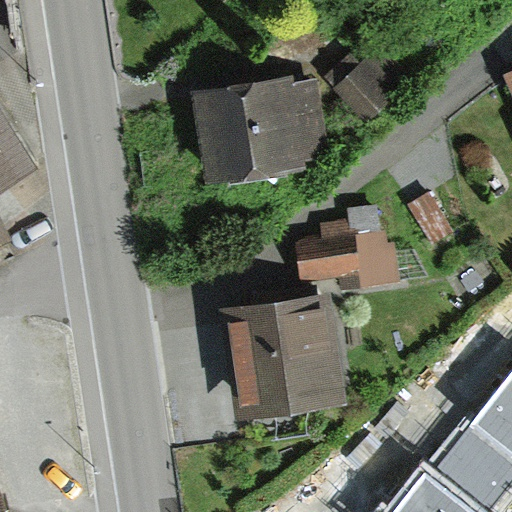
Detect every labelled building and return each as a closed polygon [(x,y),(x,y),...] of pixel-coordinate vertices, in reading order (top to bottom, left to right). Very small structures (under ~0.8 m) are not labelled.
[(332,78),(339,86),(335,89),(367,124),(405,88),(371,52),(355,67),(349,62),(332,78)] [(511,95),(511,70),(503,74),(511,95)] [(206,185),(307,170),(306,161),(316,159),(330,157),(319,80),(297,83),(296,75),(192,91),(206,185)] [(0,235),(8,231),(0,218),(0,194),(42,168),(0,104),(0,235)] [(433,190),(409,203),(433,246),(457,233),(433,190)] [(350,208),(351,218),(319,222),(321,241),(300,243),(304,283),(341,278),(342,288),(401,281),(396,240),(388,241),(386,230),(381,231),(378,205),(350,208)] [(238,419),(349,402),(332,294),(280,302),(222,311),(238,419)] [(511,369),(398,511),(488,511),(510,485),(511,486),(511,369)]
